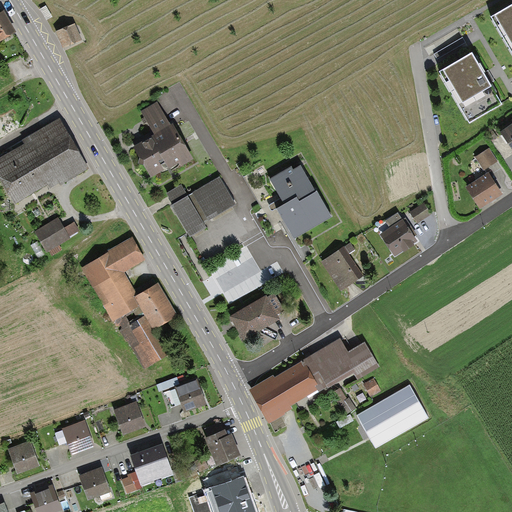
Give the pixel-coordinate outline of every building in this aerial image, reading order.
[(511,4),(491,16),(511,51),(511,4)] [(1,14),(0,14),(0,44),(14,36),(1,14)] [(76,25),(56,33),(63,49),(82,41),(76,25)] [(471,54),(439,73),(469,124),(501,106),(471,54)] [(156,105),(142,114),(154,134),(133,146),(151,177),(168,167),(171,172),(193,159),(173,124),(169,126),(156,105)] [(12,110),(0,116),(0,137),(21,127),(12,110)] [(511,122),(500,130),(511,148),(511,122)] [(59,123),(0,156),(0,183),(13,206),(83,166),(59,123)] [(487,149),(473,158),(481,170),(495,160),(487,149)] [(300,165),(272,182),(285,203),(275,209),(293,239),(331,217),(300,165)] [(486,172),(462,187),(476,208),(499,193),(486,172)] [(180,186),(167,193),(173,204),(169,206),(188,238),(207,227),(203,221),(234,204),(219,178),(186,197),(180,186)] [(423,202),(409,212),(417,222),(431,212),(423,202)] [(389,229),(380,235),(394,255),(416,240),(397,212),(384,221),(389,229)] [(56,218),(33,232),(44,250),(77,229),(72,222),(62,228),(56,218)] [(143,260),(131,239),(81,267),(112,322),(140,305),(135,296),(121,272),(143,260)] [(349,242),(321,262),(339,289),(361,274),(347,255),(354,250),(349,242)] [(135,296),(140,305),(152,327),(174,315),(156,284),(135,296)] [(273,292),(228,317),(242,342),(280,321),(276,314),(283,310),(273,292)] [(141,317),(129,324),(141,343),(133,348),(144,367),(164,354),(141,317)] [(342,336),(251,390),(269,421),(356,370),(361,378),(380,366),(367,344),(352,352),(342,336)] [(371,379),(362,385),(368,395),(377,389),(371,379)] [(429,415),(411,382),(357,412),(376,445),(429,415)] [(202,403),(195,383),(164,394),(168,405),(179,400),(183,411),(202,403)] [(339,389),(331,394),(336,402),(340,400),(346,412),(353,408),(347,398),(345,399),(339,389)] [(137,403),(114,410),(121,434),(144,427),(137,403)] [(209,436),(204,438),(215,465),(238,456),(230,436),(226,437),(220,423),(206,429),(209,436)] [(65,441),(69,451),(90,444),(84,424),(54,434),(57,444),(65,441)] [(30,442),(8,450),(17,472),(38,464),(30,442)] [(162,446),(130,457),(137,478),(169,467),(162,446)] [(102,469),(79,476),(87,500),(109,492),(102,469)] [(51,486),(30,493),(36,511),(57,511),(60,511),(51,486)]
